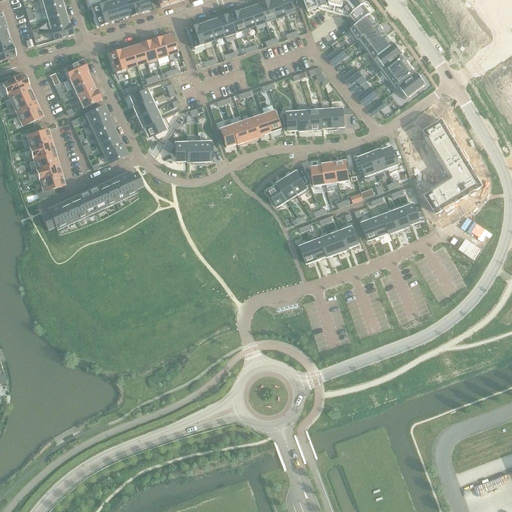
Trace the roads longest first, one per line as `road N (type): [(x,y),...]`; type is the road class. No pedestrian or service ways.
road 1 (residential): [(452,84),(507,181),(508,225),(494,271),(439,327),(297,384)]
road 2 (residential): [(452,84),(357,141),(256,154),(207,180),(172,181),(141,160)]
road 3 (residential): [(455,229),(353,275),(251,304),(244,320),(255,367)]
road 4 (tertiary): [(38,511),(89,466),(180,429)]
road 5 (residential): [(232,0),(87,46)]
road 6 (residential): [(55,136),(72,192),(141,160)]
road 7 (residential): [(141,160),(87,46)]
